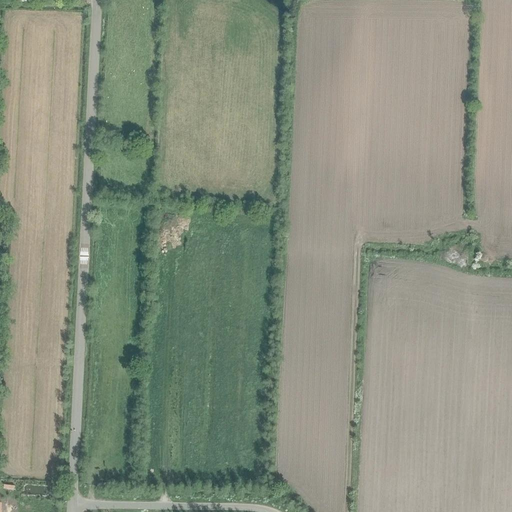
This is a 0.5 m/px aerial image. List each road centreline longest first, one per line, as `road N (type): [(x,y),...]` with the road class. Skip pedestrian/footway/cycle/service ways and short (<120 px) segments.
road 1 (unclassified): [(72,505),(97,0)]
road 2 (unclassified): [(72,505),(270,511)]
